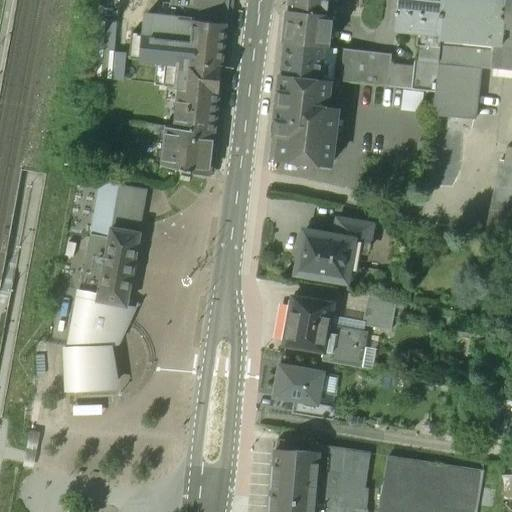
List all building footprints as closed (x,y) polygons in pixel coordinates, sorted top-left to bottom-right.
[(116,0),(101,0),(96,80),(121,83),(121,53),(113,50),(116,0)] [(135,15),(132,52),(143,53),(144,34),(180,37),(191,38),(193,19),(227,22),(228,0),(127,0),(127,14),(135,15)] [(289,0),(289,9),(333,15),(334,0),(289,0)] [(446,0),(398,0),(395,26),(405,27),(404,35),(420,36),(417,58),(439,60),(446,0)] [(505,0),(446,0),(439,60),(484,66),(493,67),(497,29),(502,30),(505,0)] [(511,0),(505,0),(502,30),(499,67),(511,68),(511,0)] [(333,15),(289,9),(285,41),(329,47),(333,15)] [(227,22),(193,19),(191,38),(224,41),(227,22)] [(497,29),(493,67),(499,67),(502,30),(497,29)] [(142,58),(177,62),(180,37),(144,34),(143,53),(142,58)] [(191,38),(180,37),(177,62),(183,62),(221,65),(224,41),(191,38)] [(329,47),(285,41),(281,74),(329,79),(342,81),(346,49),(329,47)] [(392,54),(346,49),(342,81),(388,86),(391,63),(392,54)] [(439,60),(417,58),(416,66),(413,89),(424,90),(436,91),(439,60)] [(478,118),(484,66),(439,60),(436,91),(434,112),(478,118)] [(221,65),(183,62),(182,89),(219,93),(221,65)] [(416,66),(391,63),(388,86),(404,88),(413,89),(416,66)] [(329,79),(281,74),(271,155),(331,163),(338,108),(326,106),(329,79)] [(422,110),(424,90),(413,89),(404,88),(401,108),(422,110)] [(219,93),(182,89),(178,129),(213,132),(219,93)] [(209,177),(213,132),(178,129),(166,127),(161,166),(209,177)] [(511,161),(506,161),(501,160),(496,184),(511,187),(511,161)] [(100,182),(95,211),(91,234),(73,328),(70,346),(65,346),(67,390),(111,389),(109,344),(116,344),(134,306),(126,305),(131,275),(134,276),(137,263),(134,262),(139,232),(146,189),(119,185),(111,183),(100,182)] [(511,187),(496,184),(484,237),(511,242),(511,187)] [(371,224),(336,218),(333,235),(352,239),(351,249),(366,251),(371,224)] [(333,235),(303,230),(296,273),(345,281),(351,249),(352,239),(333,235)] [(333,304),(292,296),(284,345),(325,352),(329,327),(333,304)] [(396,302),(369,297),(366,311),(394,316),(396,302)] [(365,333),(329,327),(325,352),(329,353),(328,361),(353,366),(356,347),(363,348),(364,339),(365,333)] [(375,341),(364,339),(363,348),(356,347),(353,366),(371,369),(375,341)] [(322,374),(280,366),(274,396),(302,401),(317,404),(322,374)] [(317,404),(302,401),(299,415),(333,421),(336,408),(317,404)] [(275,439),(274,449),(289,450),(289,440),(275,439)] [(289,450),(274,449),(269,511),(313,511),(318,453),(289,450)] [(318,453),(313,511),(362,511),(364,489),(357,489),(359,456),(318,453)] [(475,511),(482,472),(388,457),(380,511),(475,511)]
